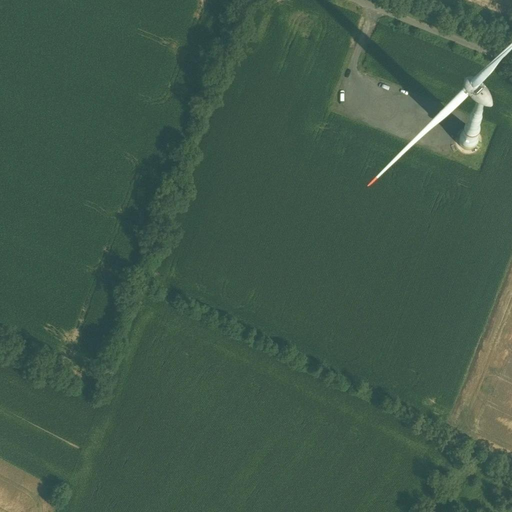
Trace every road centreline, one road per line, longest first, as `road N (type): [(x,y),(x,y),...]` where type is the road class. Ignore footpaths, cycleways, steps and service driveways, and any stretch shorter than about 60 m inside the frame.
road 1 (unclassified): [(511,59),(359,0)]
road 2 (track): [(440,93),(371,67),(338,0)]
